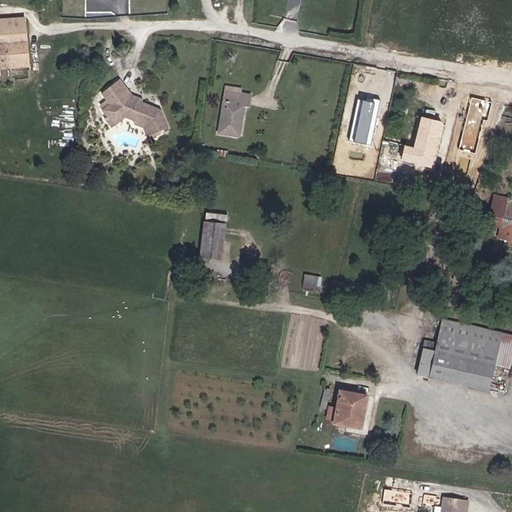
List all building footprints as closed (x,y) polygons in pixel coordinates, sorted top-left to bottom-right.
[(0,66),(29,63),(27,18),(0,19),(0,66)] [(130,102),(132,96),(124,94),(110,77),(105,80),(123,102),(125,100),(130,102)] [(158,123),(151,110),(130,102),(125,100),(123,102),(105,80),(90,91),(95,97),(87,103),(91,108),(87,112),(94,121),(100,116),(104,121),(108,116),(119,121),(131,126),(136,132),(135,133),(143,136),(151,130),(150,128),(158,123)] [(236,106),(239,90),(229,88),(230,84),(211,80),(203,131),(225,134),(230,104),(236,106)] [(94,129),(104,121),(100,116),(94,121),(90,124),(94,129)] [(136,132),(131,126),(119,121),(118,125),(128,128),(131,132),(135,133),(136,132)] [(385,164),(413,171),(425,127),(408,122),(403,138),(398,137),(397,143),(402,145),(400,154),(389,150),(385,164)] [(353,177),(355,164),(348,163),(353,131),(342,130),(335,174),(353,177)] [(511,251),(511,244),(511,222),(507,221),(508,213),(496,211),(497,207),(483,204),(477,232),(490,235),(488,245),(511,251)] [(189,263),(212,266),(217,229),(194,225),(189,263)] [(445,275),(456,279),(458,274),(447,270),(445,275)] [(305,275),(304,287),(322,288),(323,276),(305,275)] [(443,280),(454,284),(456,279),(445,275),(443,280)] [(411,349),(481,368),(490,334),(430,318),(424,346),(412,343),(411,349)] [(481,368),(498,373),(506,338),(490,334),(481,368)] [(405,374),(476,391),(481,368),(411,349),(405,374)] [(320,422),(344,428),(351,397),(327,391),(320,422)] [(459,511),(461,507),(436,502),(434,511),(459,511)]
